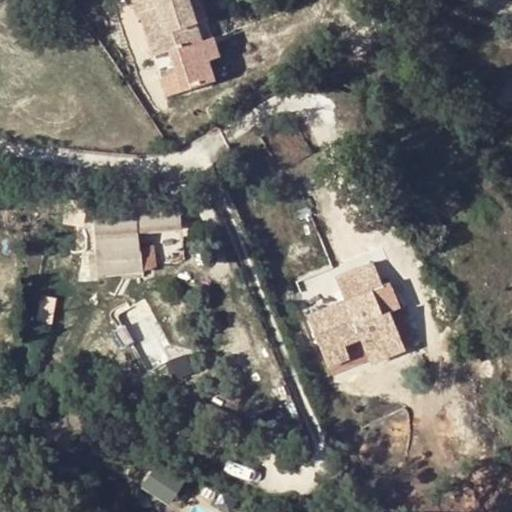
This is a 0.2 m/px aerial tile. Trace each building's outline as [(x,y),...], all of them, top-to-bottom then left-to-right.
[(17,1),(20,14),(43,7),(41,0),(20,0),(17,1)] [(134,0),(138,12),(141,11),(154,53),(202,38),(197,20),(189,0),(134,0)] [(208,16),(203,0),(189,0),(197,20),(208,16)] [(70,197),(68,220),(83,222),(86,198),(70,197)] [(182,227),(181,202),(118,206),(94,208),(100,273),(123,271),(143,270),(140,230),(182,227)] [(148,267),(160,265),(156,243),(144,246),(148,267)] [(325,352),(345,344),(361,338),(367,350),(400,336),(389,310),(382,312),(372,288),(382,284),(373,261),(337,276),(346,298),(310,313),(325,352)] [(400,336),(367,350),(371,361),(405,347),(400,336)] [(345,344),(325,352),(330,365),(350,356),(345,344)] [(173,501),(189,476),(160,458),(145,483),(173,501)]
